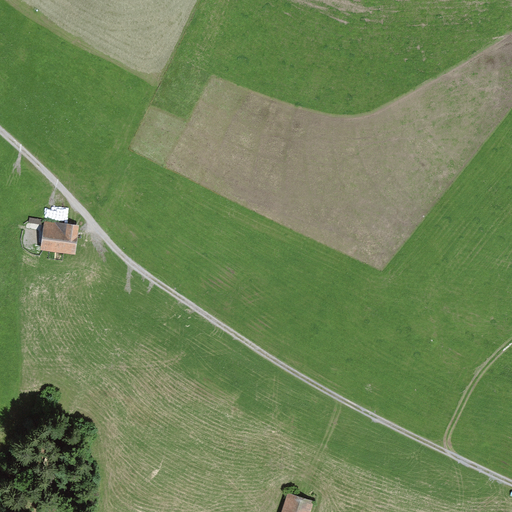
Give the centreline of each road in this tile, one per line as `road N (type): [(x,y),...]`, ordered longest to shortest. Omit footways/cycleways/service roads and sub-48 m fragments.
road 1 (track): [(0,130),(131,265),(333,396),(511,483)]
road 2 (track): [(511,342),(484,361),(462,394),(446,430),(448,452)]
